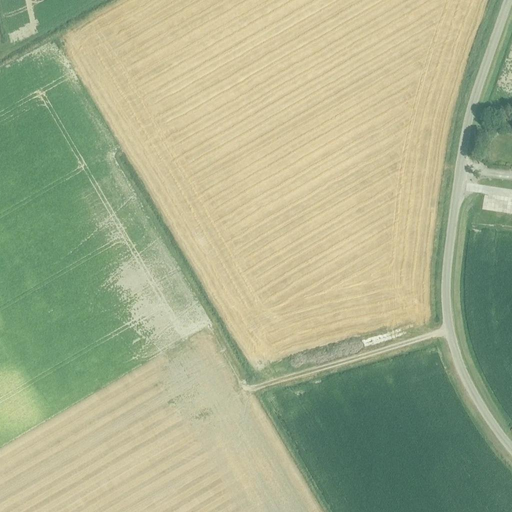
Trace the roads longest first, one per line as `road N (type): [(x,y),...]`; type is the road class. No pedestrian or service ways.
road 1 (unclassified): [(511,445),(464,370),(448,292),(476,100),(511,0)]
road 2 (track): [(453,329),(255,392)]
